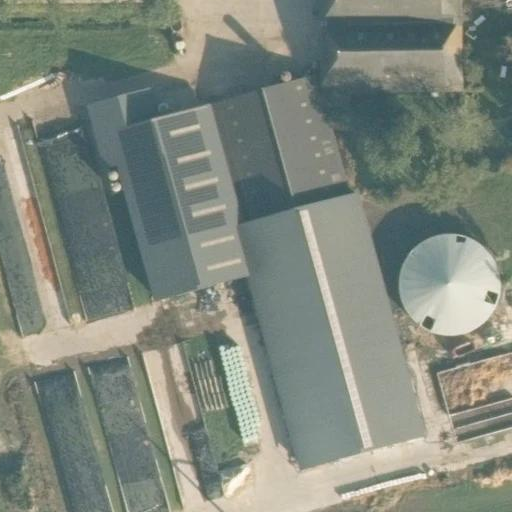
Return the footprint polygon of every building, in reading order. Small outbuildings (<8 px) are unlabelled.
[(319,0),(322,75),(214,105),(247,225),(345,198),(316,95),(462,92),(459,0),(319,0)] [(203,10),(171,12),(173,57),(206,56),(203,10)] [(247,225),(214,105),(159,120),(151,89),(87,107),(105,171),(118,167),(155,303),(251,277),(238,227),(247,225)] [(407,105),(406,121),(434,121),(435,105),(407,105)] [(349,197),(345,198),(247,225),(243,226),(310,468),(416,439),(349,197)] [(117,244),(114,226),(70,234),(73,251),(117,244)] [(407,332),(497,329),(493,238),(404,241),(407,332)] [(462,399),(461,370),(444,370),(445,399),(462,399)] [(201,420),(199,372),(156,375),(159,422),(201,420)] [(460,439),(511,426),(511,398),(453,414),(460,439)]
